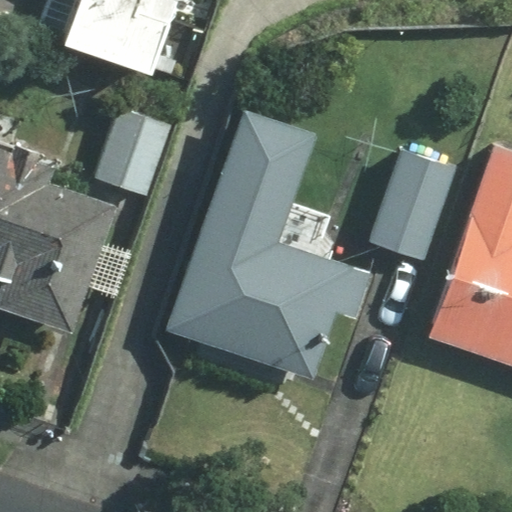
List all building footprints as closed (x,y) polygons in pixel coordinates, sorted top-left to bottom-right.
[(190,0),(89,0),(77,32),(166,65),(190,0)] [(255,98),(177,316),(324,366),(347,302),(366,309),(382,265),(299,236),(338,127),(255,98)] [(176,117),(118,100),(98,170),(156,187),(176,117)] [(511,134),(508,133),(442,321),(511,346),(511,134)] [(463,160),(406,142),(376,235),(433,253),(463,160)] [(130,196),(0,150),(0,249),(20,256),(7,296),(85,323),(130,196)]
